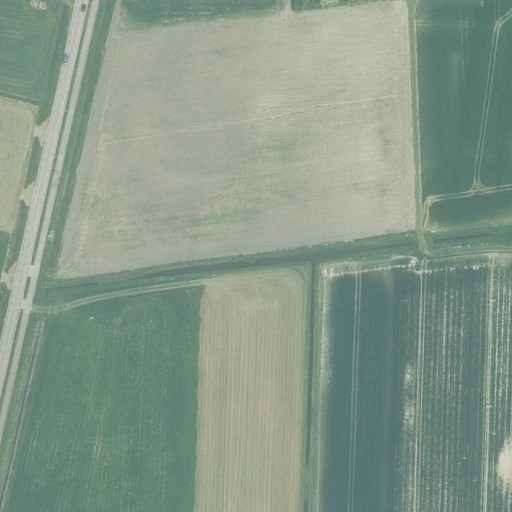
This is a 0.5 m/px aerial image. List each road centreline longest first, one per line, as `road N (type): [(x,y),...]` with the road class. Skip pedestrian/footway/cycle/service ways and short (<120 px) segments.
road 1 (track): [(419,238),(33,272)]
road 2 (secondary): [(0,372),(81,0)]
road 3 (track): [(411,0),(419,238)]
